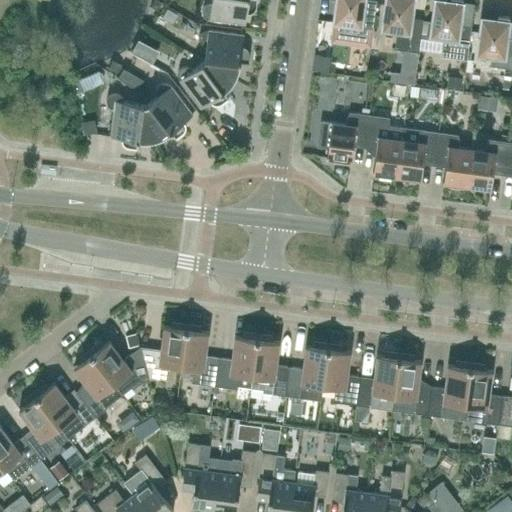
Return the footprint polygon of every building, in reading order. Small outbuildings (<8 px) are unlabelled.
[(211,0),(211,3),(207,3),(204,6),(202,10),(202,14),(205,18),(209,20),(245,25),(246,13),(248,13),(250,13),(252,13),(253,12),(254,10),(255,9),(256,6),(256,0),(211,0)] [(336,0),(334,22),(331,41),(370,46),(376,0),(336,0)] [(410,18),(412,0),(386,0),(382,28),(397,30),(394,49),(418,53),(423,20),(410,18)] [(459,25),(461,0),(450,0),(450,2),(435,0),(431,35),(445,37),(444,48),(467,51),(471,26),(459,25)] [(511,43),(505,43),(509,17),(497,15),(497,20),(482,18),(477,53),(492,55),(490,66),(511,69),(511,43)] [(242,46),(244,34),(208,30),(206,30),(204,30),(203,31),(201,32),(200,33),(199,34),(199,36),(198,38),(198,40),(199,41),(200,43),(201,44),(202,45),(203,46),(206,46),(204,61),(231,77),(240,63),(248,64),(249,63),(248,63),(249,55),(249,53),(249,51),(248,49),(247,48),(245,47),(244,46),(242,46)] [(223,91),(231,77),(204,61),(192,70),(191,68),(190,67),(188,67),(186,66),(184,66),(183,67),(181,68),(180,69),(179,70),(178,71),(177,73),(177,75),(177,77),(178,78),(178,80),(200,109),(210,102),(211,103),(212,104),(214,105),(216,105),(217,105),(219,104),(221,103),(227,99),(228,98),(223,91)] [(117,72),(121,66),(112,62),(109,68),(117,72)] [(412,82),(414,70),(403,69),(402,81),(412,82)] [(79,79),(74,81),(77,94),(84,91),(79,79)] [(168,84),(166,83),(165,83),(163,83),(161,83),(160,84),(158,85),(157,86),(156,88),(156,89),(156,91),(156,93),(156,94),(157,95),(157,96),(146,105),(154,136),(170,132),(175,139),(176,138),(182,133),(184,131),(185,130),(185,128),(185,126),(185,125),(184,123),(184,122),(193,114),(171,86),(170,85),(168,84)] [(117,93),(116,92),(114,92),(112,93),(110,93),(109,94),(108,95),(107,97),(106,99),(106,100),(106,102),(106,104),(107,106),(108,107),(110,108),(112,109),(113,109),(110,136),(121,138),(121,140),(121,141),(122,143),(123,144),(124,146),(126,147),(128,147),(136,148),(136,149),(137,149),(138,140),(154,136),(146,105),(123,102),(123,101),(123,99),(122,98),(122,97),(121,96),(120,95),(119,94),(117,93)] [(365,142),(369,115),(349,112),(345,124),(330,122),(330,123),(331,124),(328,127),(326,139),(329,142),(327,158),(326,157),(325,159),(329,159),(332,162),(344,164),(347,162),(352,162),(352,161),(351,161),(353,141),(365,142)] [(369,115),(365,142),(377,144),(375,158),(373,172),(372,172),(372,173),(376,174),(378,177),(391,178),(394,176),(397,176),(403,128),(389,125),(389,117),(369,115)] [(438,132),(418,129),(403,128),(397,176),(399,177),(401,180),(413,181),(417,179),(421,180),(421,178),(420,178),(423,158),(434,160),(438,132)] [(459,148),(458,135),(438,132),(434,160),(446,161),(444,181),(442,181),(442,182),(446,183),(449,186),(461,188),(464,185),(466,186),(471,149),(459,148)] [(504,169),(508,142),(488,139),(484,151),(471,149),(466,186),(469,186),(471,189),(484,191),(487,188),(491,189),(491,188),(490,188),(493,167),(504,169)] [(128,152),(127,164),(148,165),(149,153),(128,152)] [(181,367),(186,325),(171,323),(171,327),(164,326),(161,349),(140,347),(149,381),(157,378),(166,380),(168,365),(181,367)] [(201,331),(201,327),(186,325),(181,367),(193,368),(191,383),(214,386),(218,357),(205,355),(208,332),(201,331)] [(250,388),(257,334),(242,332),(242,337),(235,336),(232,359),(218,357),(214,386),(237,389),(238,386),(250,388)] [(272,341),(272,336),(257,334),(250,388),(262,390),(262,393),(285,396),(289,367),(276,365),(279,342),(272,341)] [(140,347),(123,360),(109,341),(103,346),(100,342),(88,351),(122,395),(132,387),(133,389),(141,383),(149,381),(140,347)] [(323,386),(328,344),(313,342),(313,346),(306,346),(302,369),(289,367),(285,396),(321,400),(323,386)] [(343,351),(343,346),(328,344),(323,386),(335,387),(333,402),(356,405),(360,376),(347,374),(350,351),(343,351)] [(112,402),(122,395),(88,351),(76,360),(79,364),(74,368),(88,387),(78,394),(96,417),(113,404),(112,402)] [(392,410),(399,353),(384,351),(384,356),(377,355),(373,378),(360,376),(356,405),(392,410)] [(427,415),(431,386),(418,384),(421,361),(414,360),(414,355),(399,353),(392,410),(427,415)] [(465,405),(470,363),(455,361),(455,366),(448,365),(444,388),(431,386),(427,415),(450,418),(452,403),(465,405)] [(485,365),(470,363),(465,405),(463,417),(475,419),(475,421),(498,425),(502,396),(489,394),(492,371),(485,370),(485,365)] [(68,402),(64,397),(54,383),(48,388),(46,384),(33,393),(46,409),(67,437),(77,429),(78,431),(96,417),(78,394),(68,402)] [(67,437),(46,409),(33,393),(21,402),(24,406),(19,410),(33,429),(23,436),(40,459),(58,446),(57,444),(67,437)] [(511,396),(502,396),(498,425),(511,426),(511,396)] [(23,436),(13,444),(0,426),(0,462),(4,468),(13,480),(23,472),(40,459),(23,436)] [(213,508),(217,481),(220,459),(208,458),(210,446),(188,443),(182,488),(193,489),(191,505),(213,508)] [(250,487),(255,452),(242,450),(241,460),(232,459),(232,461),(220,459),(217,481),(213,508),(235,511),(239,485),(250,487)] [(288,511),(292,483),(293,482),(294,470),(282,468),(284,456),(262,453),(258,488),(269,489),(266,511),(288,511)] [(157,489),(166,482),(145,454),(134,462),(141,470),(134,475),(143,487),(133,494),(146,511),(169,511),(173,510),(157,489)] [(325,497),(328,472),(315,470),(314,474),(298,471),(296,482),(293,482),(292,483),(288,511),(310,511),(313,495),(325,497)] [(399,507),(404,472),(391,470),(390,477),(381,475),(379,494),(367,492),(364,511),(386,511),(388,505),(399,507)] [(355,490),(357,476),(335,473),(332,498),(344,499),(341,511),(364,511),(367,492),(355,490)] [(146,511),(133,494),(124,501),(115,490),(97,503),(103,511),(146,511)] [(423,509),(434,500),(428,491),(416,500),(423,509)] [(4,510),(4,511),(20,511),(31,503),(24,495),(4,510)] [(94,511),(85,500),(75,508),(78,511),(76,511),(94,511)] [(443,511),(435,501),(420,511),(443,511)]
